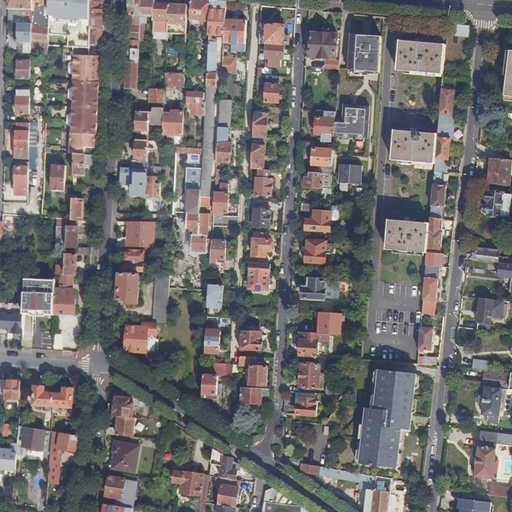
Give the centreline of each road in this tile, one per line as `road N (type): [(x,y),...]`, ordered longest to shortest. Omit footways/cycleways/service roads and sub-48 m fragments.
road 1 (residential): [(431,511),(486,5)]
road 2 (residential): [(252,459),(278,406),(302,0)]
road 3 (residential): [(117,0),(98,366)]
road 4 (residential): [(98,366),(127,374),(252,459)]
road 5 (residential): [(98,366),(84,511)]
